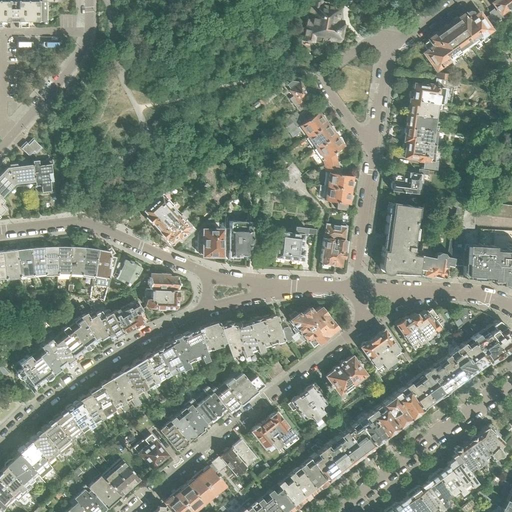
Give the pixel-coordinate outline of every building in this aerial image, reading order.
[(27,27),(27,21),(27,1),(17,1),(17,0),(6,0),(6,1),(0,0),(0,27),(8,27),(8,24),(16,24),(16,27),(27,27)] [(339,31),(341,20),(337,19),(339,8),(327,5),(327,2),(316,0),(309,0),(302,40),(321,43),(322,39),(337,42),(338,40),(340,38),(341,33),(340,31),(339,31)] [(490,15),(498,25),(505,19),(503,16),(501,17),(498,14),(505,9),(505,10),(511,4),(511,0),(493,0),(494,1),(491,3),(495,8),(488,13),(490,15)] [(36,21),(36,1),(27,1),(27,21),(36,21)] [(46,21),(46,1),(39,1),(36,1),(36,21),(46,21)] [(494,28),(498,25),(490,15),(483,19),(478,12),(474,16),(470,11),(465,14),(481,37),(490,30),(493,27),(494,28)] [(481,37),(465,14),(464,13),(459,17),(457,17),(454,19),(453,21),(470,44),(481,37)] [(470,44),(453,21),(448,24),(447,24),(443,26),(443,28),(460,52),(470,44)] [(450,59),(460,52),(443,28),(438,32),(436,32),(433,34),(433,36),(432,36),(450,59)] [(446,62),(450,59),(432,36),(428,39),(429,41),(423,44),(427,49),(423,52),(436,69),(446,62)] [(435,78),(448,80),(448,75),(449,74),(436,72),(435,78)] [(409,100),(439,104),(439,103),(451,104),(453,88),(447,87),(448,80),(435,78),(434,85),(427,84),(426,83),(423,82),(423,85),(413,83),(412,90),(410,92),(409,100)] [(308,95),(307,93),(307,92),(305,90),(304,90),(299,84),(297,82),(292,81),(287,84),(290,89),(288,90),(293,96),(289,99),(299,111),(302,109),(308,104),(304,98),(308,95)] [(264,104),(283,90),(279,85),(258,101),(261,104),(263,102),(264,104)] [(438,110),(439,104),(409,100),(407,113),(433,116),(434,109),(438,110)] [(306,138),(326,123),(326,122),(327,121),(324,114),(320,116),(318,112),(315,114),(310,107),(299,115),(296,112),(282,122),(291,136),(297,132),(300,130),(304,134),(306,138)] [(505,117),(502,112),(496,117),(499,121),(505,117)] [(432,125),(433,116),(407,113),(405,127),(435,131),(436,125),(432,125)] [(306,138),(314,148),(334,133),(335,132),(332,126),(328,127),(326,123),(306,138)] [(433,145),(435,131),(405,127),(403,140),(433,145)] [(324,165),(335,160),(334,155),(332,152),(342,145),(342,144),(343,144),(340,137),(337,138),(334,134),(335,134),(334,133),(314,148),(322,159),(322,161),(324,165)] [(28,145),(35,152),(40,147),(33,140),(28,145)] [(432,157),(433,145),(403,140),(402,148),(404,151),(403,157),(415,159),(417,161),(423,161),(422,168),(435,169),(442,170),(443,162),(440,161),(440,158),(432,157)] [(30,157),(35,152),(28,145),(26,143),(21,149),(30,157)] [(227,159),(223,154),(218,158),(222,163),(227,159)] [(31,164),(33,181),(34,186),(39,185),(39,186),(40,192),(50,191),(48,180),(52,179),(49,160),(37,162),(37,160),(31,161),(31,163),(31,164)] [(324,185),(349,190),(350,190),(350,189),(352,189),(354,182),(350,180),(351,176),(338,174),(338,171),(335,160),(324,165),(326,172),(324,185)] [(5,168),(14,184),(33,181),(31,164),(26,165),(25,161),(13,162),(14,167),(5,168)] [(287,168),(297,177),(301,173),(292,163),(287,168)] [(0,197),(1,198),(14,184),(5,168),(1,172),(0,171),(0,197)] [(294,182),(297,177),(287,168),(282,175),(294,182)] [(420,194),(422,178),(418,177),(418,174),(415,173),(407,172),(398,171),(398,174),(395,174),(393,176),(392,179),(390,190),(415,193),(420,194)] [(294,182),(282,175),(279,180),(291,187),(294,182)] [(152,223),(169,207),(172,204),(167,199),(164,196),(168,192),(166,190),(171,185),(166,180),(155,189),(161,195),(153,202),(151,200),(148,203),(149,205),(143,211),(147,215),(145,217),(151,224),(152,223)] [(291,187),(279,180),(277,183),(275,187),(287,194),(291,187)] [(349,190),(324,185),(320,185),(319,190),(324,191),(322,200),(335,202),(334,209),(346,210),(347,203),(348,203),(348,202),(350,202),(352,195),(349,194),(349,190)] [(461,228),(462,221),(462,216),(462,215),(462,209),(463,209),(465,197),(452,196),(451,204),(456,208),(455,213),(453,214),(450,227),(447,257),(452,257),(451,265),(462,266),(463,244),(463,243),(464,229),(461,228)] [(416,274),(421,245),(415,244),(420,207),(388,202),(384,235),(388,235),(386,246),(382,246),(380,265),(380,267),(380,269),(382,271),(384,272),(386,273),(416,274)] [(486,216),(493,217),(494,203),(487,202),(486,216)] [(499,217),(501,204),(494,203),(493,217),(499,217)] [(246,245),(250,245),(250,222),(255,222),(255,209),(254,209),(251,204),(248,206),(248,222),(229,221),(229,229),(225,228),(225,250),(229,251),(228,260),(239,260),(239,254),(245,255),(246,245)] [(499,217),(505,218),(507,205),(501,204),(499,217)] [(160,232),(179,215),(180,214),(175,209),(173,211),(169,207),(152,223),(160,232)] [(338,220),(339,213),(327,211),(326,218),(338,220)] [(188,225),(179,215),(160,232),(159,232),(165,239),(167,237),(171,241),(177,236),(179,239),(187,231),(185,229),(188,225)] [(462,221),(461,228),(464,229),(473,229),(473,222),(462,221)] [(342,252),(343,241),(344,241),(346,226),(325,224),(320,262),(321,262),(321,265),(328,266),(328,263),(340,265),(341,258),(343,258),(344,252),(342,252)] [(299,247),(301,234),(304,235),(305,226),(293,225),(293,228),(270,226),(268,238),(276,239),(273,258),(284,260),(284,257),(290,258),(290,260),(300,262),(302,247),(299,247)] [(220,255),(222,229),(203,228),(203,232),(199,232),(197,233),(197,252),(199,254),(202,254),(202,255),(220,255)] [(421,243),(421,245),(416,274),(422,275),(430,276),(430,275),(432,275),(435,276),(439,277),(441,277),(442,277),(443,276),(443,275),(449,276),(451,265),(452,257),(447,257),(444,256),(443,254),(435,252),(429,251),(430,244),(421,243)] [(58,273),(57,246),(46,247),(46,244),(43,244),(43,247),(46,274),(57,273),(58,273)] [(69,273),(70,246),(60,246),(60,244),(57,244),(57,246),(58,273),(69,273)] [(81,274),(84,247),(73,247),(73,244),(71,244),(70,246),(69,273),(81,274)] [(477,279),(490,279),(491,249),(491,246),(463,244),(462,266),(462,274),(471,275),(471,279),(472,279),(472,278),(476,279),(476,280),(477,280),(477,279)] [(46,274),(43,247),(33,247),(33,245),(30,245),(30,248),(33,274),(46,274)] [(81,274),(93,276),(97,249),(87,247),(87,245),(84,245),(84,247),(81,274)] [(246,245),(245,255),(245,257),(255,257),(255,245),(250,245),(246,245)] [(33,274),(30,248),(19,249),(19,247),(16,247),(16,249),(20,276),(33,274)] [(97,249),(93,276),(92,281),(95,281),(94,284),(107,287),(117,257),(112,256),(112,255),(115,254),(110,247),(106,251),(100,250),(101,248),(98,247),(97,249)] [(7,278),(20,276),(16,249),(6,251),(6,248),(3,249),(3,251),(7,278)] [(511,249),(491,249),(490,279),(493,280),(492,283),(493,283),(511,289),(511,249)] [(138,275),(141,269),(142,268),(139,267),(139,266),(137,265),(137,264),(133,262),(133,263),(131,262),(131,261),(130,260),(130,262),(125,260),(123,265),(119,263),(117,268),(120,269),(119,272),(116,271),(113,277),(116,278),(116,279),(122,282),(123,280),(129,284),(133,275),(135,276),(136,275),(138,276),(139,275),(138,275)] [(150,288),(164,289),(164,288),(177,288),(177,278),(176,278),(176,276),(169,276),(169,274),(161,273),(161,278),(149,277),(149,279),(147,279),(147,283),(149,283),(149,286),(150,286),(150,288)] [(164,289),(150,288),(146,288),(145,293),(145,298),(143,297),(143,302),(145,302),(145,307),(152,307),(152,308),(162,309),(162,308),(173,308),(175,306),(176,299),(177,299),(178,298),(178,295),(178,293),(177,291),(176,291),(176,290),(164,289)] [(110,312),(121,332),(133,326),(134,328),(142,323),(140,321),(141,320),(138,314),(139,313),(138,311),(142,309),(139,304),(138,305),(135,299),(126,305),(127,307),(119,311),(117,308),(110,312)] [(107,336),(94,314),(93,311),(92,311),(87,314),(81,304),(75,308),(79,315),(78,316),(94,341),(98,339),(101,340),(107,336)] [(304,329),(324,313),(319,306),(312,312),(309,307),(299,314),(298,313),(296,314),(294,311),(288,316),(290,318),(289,320),(288,321),(293,327),(294,326),(294,327),(293,328),(296,332),(292,335),(288,328),(288,327),(282,328),(284,338),(287,341),(304,329)] [(123,334),(121,332),(110,312),(108,309),(101,313),(100,310),(94,314),(107,336),(109,339),(113,337),(116,338),(123,334)] [(409,316),(407,318),(424,342),(422,343),(424,345),(422,347),(425,351),(431,347),(428,342),(427,341),(426,342),(423,338),(428,335),(429,337),(433,334),(432,333),(435,331),(435,330),(439,327),(433,318),(436,317),(430,309),(426,312),(424,310),(416,315),(414,313),(409,316)] [(304,329),(287,341),(290,345),(300,337),(303,342),(306,339),(311,346),(316,342),(335,328),(324,313),(304,329)] [(284,338),(282,328),(278,329),(275,322),(277,322),(274,314),(269,316),(267,315),(260,317),(269,345),(269,346),(282,341),(281,337),(284,336),(284,338)] [(94,341),(78,316),(72,321),(73,322),(67,327),(83,349),(84,350),(86,350),(91,347),(91,344),(94,341)] [(269,345),(260,317),(257,316),(252,317),(251,320),(246,321),(255,349),(256,351),(257,351),(264,361),(266,359),(259,351),(263,350),(262,347),(269,345)] [(422,339),(407,318),(406,316),(401,319),(399,318),(394,322),(394,324),(401,335),(400,336),(403,341),(404,340),(409,346),(415,341),(416,344),(422,339)] [(483,329),(501,353),(508,348),(509,349),(511,350),(511,349),(511,338),(511,337),(511,334),(511,332),(510,332),(507,328),(507,329),(505,326),(498,321),(493,318),(491,320),(494,323),(491,325),(490,324),(483,329)] [(458,319),(453,322),(457,327),(462,324),(458,319)] [(241,349),(233,323),(232,321),(230,320),(224,322),(223,324),(219,326),(225,346),(229,355),(231,354),(235,353),(234,351),(241,349)] [(255,349),(246,321),(244,320),(233,323),(241,349),(246,362),(248,361),(251,362),(249,356),(247,357),(245,354),(249,352),(249,351),(255,349)] [(225,346),(219,326),(218,322),(207,325),(215,347),(219,345),(220,347),(225,346)] [(83,349),(67,327),(66,325),(60,329),(62,331),(56,335),(74,359),(76,358),(78,358),(80,356),(81,354),(81,353),(80,352),(83,349)] [(215,347),(207,325),(197,328),(205,352),(209,350),(209,349),(215,347)] [(207,358),(205,352),(197,328),(196,329),(190,332),(189,331),(181,335),(194,361),(199,358),(201,362),(207,359),(207,358)] [(501,356),(501,353),(483,329),(470,338),(487,363),(494,358),(497,359),(501,356)] [(372,338),(390,365),(392,363),(391,361),(394,360),(392,358),(399,353),(396,348),(396,346),(394,343),(392,343),(388,337),(388,335),(388,334),(386,333),(385,332),(383,330),(372,338)] [(74,359),(56,335),(51,339),(49,338),(47,340),(42,334),(40,332),(38,333),(41,337),(63,367),(74,359)] [(187,364),(194,361),(181,335),(180,334),(172,338),(172,340),(169,342),(182,369),(188,366),(187,364)] [(54,374),(63,367),(41,337),(39,338),(42,343),(39,345),(40,347),(36,351),(54,374)] [(390,365),(372,338),(366,342),(365,342),(364,342),(362,343),(361,344),(361,346),(359,347),(367,358),(366,361),(369,366),(373,366),(375,370),(381,365),(383,367),(387,365),(388,366),(390,365)] [(487,363),(470,338),(464,342),(463,340),(457,344),(475,369),(479,367),(480,368),(481,368),(482,367),(484,367),(486,365),(487,363)] [(463,377),(447,354),(442,346),(441,346),(438,341),(434,343),(438,348),(441,353),(440,354),(442,358),(436,362),(452,385),(463,377)] [(182,369),(169,342),(162,346),(159,345),(154,348),(154,350),(169,375),(181,368),(181,369),(182,369)] [(475,369),(457,344),(452,347),(453,350),(447,354),(463,377),(466,377),(470,375),(471,372),(475,369)] [(169,375),(154,350),(154,351),(151,353),(150,353),(148,352),(143,355),(143,357),(143,358),(142,358),(157,381),(168,374),(169,375)] [(54,374),(36,351),(29,355),(28,354),(23,357),(42,381),(44,379),(45,381),(46,380),(47,380),(49,379),(51,378),(52,376),(53,375),(52,375),(54,374)] [(412,360),(406,351),(402,353),(408,362),(412,360)] [(451,388),(452,385),(436,362),(428,367),(427,368),(426,366),(426,364),(420,355),(416,358),(420,362),(441,393),(445,390),(448,390),(451,388)] [(338,365),(352,385),(362,378),(363,381),(368,377),(353,357),(351,359),(349,356),(344,360),(343,360),(340,361),(338,364),(339,364),(338,365)] [(42,381),(23,357),(17,362),(17,363),(12,366),(16,372),(15,375),(18,379),(21,379),(29,389),(32,389),(37,385),(37,384),(42,381)] [(157,381),(142,358),(139,360),(137,359),(132,362),(132,364),(132,365),(141,380),(142,380),(146,387),(157,381)] [(269,363),(277,375),(283,370),(275,359),(269,363)] [(441,393),(420,362),(417,365),(420,369),(422,369),(423,371),(414,377),(431,400),(433,401),(437,398),(437,396),(441,393)] [(277,375),(269,363),(262,368),(271,379),(277,375)] [(135,394),(146,387),(142,380),(141,380),(132,365),(128,367),(128,366),(126,366),(121,368),(121,371),(126,380),(127,380),(135,394)] [(343,392),(352,385),(338,365),(337,366),(336,365),(333,366),(331,369),(331,370),(324,376),(323,374),(318,377),(337,403),(341,399),(340,397),(344,394),(343,392)] [(222,385),(237,404),(239,403),(246,397),(249,397),(254,394),(254,391),(262,385),(255,375),(255,376),(251,371),(244,377),(237,368),(229,375),(231,378),(222,385)] [(141,403),(135,394),(127,380),(126,380),(121,371),(117,373),(115,372),(110,375),(110,377),(112,380),(124,401),(130,397),(131,400),(135,407),(141,403)] [(382,381),(376,371),(372,374),(378,384),(382,381)] [(420,408),(431,400),(414,377),(405,384),(404,382),(404,380),(401,376),(399,377),(401,380),(403,384),(420,408)] [(129,408),(124,401),(112,380),(110,377),(109,378),(110,378),(106,380),(104,380),(99,382),(98,385),(99,386),(113,408),(119,404),(123,411),(129,408)] [(420,409),(420,408),(403,384),(401,380),(399,377),(398,378),(403,385),(391,394),(408,418),(413,414),(416,414),(418,412),(419,410),(420,409)] [(304,391),(300,393),(304,398),(318,415),(322,411),(319,407),(324,403),(317,394),(320,391),(314,383),(311,385),(310,384),(303,390),(304,391)] [(237,404),(222,385),(221,386),(220,384),(215,388),(214,387),(209,390),(224,408),(227,412),(231,409),(233,410),(238,406),(237,404)] [(113,408),(99,386),(96,388),(93,387),(88,390),(88,392),(89,393),(103,415),(114,409),(113,408)] [(224,408),(209,390),(206,386),(202,390),(203,392),(197,396),(215,417),(220,413),(220,411),(224,408)] [(103,416),(103,415),(89,393),(85,395),(82,395),(78,398),(77,400),(92,423),(103,416)] [(320,419),(318,415),(304,398),(300,393),(297,396),(296,395),(289,400),(290,401),(287,404),(292,410),(295,408),(303,420),(310,416),(315,422),(317,425),(315,427),(317,430),(325,424),(320,419)] [(403,422),(408,418),(391,394),(380,403),(397,426),(400,426),(402,424),(403,422)] [(210,421),(215,417),(197,396),(192,400),(191,399),(187,402),(204,424),(208,421),(210,421)] [(93,424),(92,423),(77,400),(72,404),(69,404),(64,407),(64,410),(65,410),(81,432),(87,428),(93,424)] [(204,424),(187,402),(186,402),(182,405),(184,407),(178,412),(196,433),(201,429),(200,427),(204,424)] [(389,432),(397,426),(380,403),(367,412),(384,435),(389,432)] [(81,432),(65,410),(59,414),(57,414),(52,418),(52,420),(52,421),(69,441),(75,436),(81,443),(86,439),(81,432)] [(262,421),(279,442),(284,439),(285,440),(292,435),(291,434),(292,432),(289,428),(287,428),(281,420),(281,418),(278,413),(276,412),(275,411),(273,412),(271,413),(269,415),(268,417),(266,418),(262,421)] [(190,438),(196,433),(178,412),(173,417),(171,414),(166,418),(167,421),(184,440),(188,437),(190,438)] [(379,439),(384,435),(367,412),(355,421),(372,444),(373,443),(376,443),(378,442),(379,439)] [(167,455),(153,438),(149,433),(147,431),(154,424),(146,414),(130,426),(132,429),(137,430),(144,438),(132,448),(137,453),(139,455),(138,457),(140,459),(142,459),(150,469),(152,467),(154,468),(157,466),(157,463),(167,455)] [(372,444),(355,421),(345,429),(344,426),(344,424),(341,420),(337,414),(334,417),(361,453),(365,450),(365,449),(368,449),(370,447),(371,445),(372,444)] [(356,457),(361,453),(334,417),(327,421),(330,425),(331,424),(336,430),(339,430),(341,432),(331,439),(349,462),(350,461),(352,461),(355,459),(355,457),(356,457)] [(77,452),(69,441),(52,421),(47,425),(45,424),(40,428),(40,430),(58,451),(67,444),(69,446),(68,447),(74,454),(77,452)] [(185,443),(184,440),(167,421),(163,424),(161,423),(156,427),(174,449),(178,446),(180,446),(185,443)] [(279,442),(262,421),(259,424),(258,424),(257,425),(255,426),(253,427),(251,430),(250,431),(250,432),(250,434),(254,439),(257,440),(265,449),(271,445),(273,447),(279,442)] [(486,453),(489,457),(490,458),(500,471),(503,468),(494,456),(499,453),(497,450),(502,446),(502,441),(500,439),(499,437),(500,436),(495,431),(495,429),(491,424),(489,424),(486,427),(485,426),(484,426),(478,432),(478,433),(475,435),(487,452),(486,453)] [(58,451),(40,431),(36,435),(33,435),(28,439),(28,441),(29,442),(46,461),(55,454),(58,456),(57,457),(60,461),(63,458),(58,452),(58,451)] [(484,462),(489,457),(486,453),(487,452),(475,435),(472,435),(469,437),(468,441),(464,443),(479,464),(483,461),(484,462)] [(511,450),(511,438),(510,437),(503,444),(511,451),(511,450)] [(349,462),(331,439),(323,446),(321,444),(322,443),(318,438),(314,441),(318,446),(337,471),(342,467),(345,467),(347,465),(348,463),(349,462)] [(227,447),(243,467),(245,466),(244,465),(254,458),(244,446),(245,445),(240,439),(231,446),(232,447),(230,449),(229,447),(228,448),(227,447)] [(46,461),(29,442),(24,446),(21,446),(17,450),(17,452),(18,453),(35,472),(42,466),(51,476),(55,472),(46,461)] [(479,464),(464,443),(460,446),(457,446),(454,448),(453,452),(454,454),(469,474),(470,474),(468,472),(479,464)] [(337,471),(318,446),(315,448),(317,450),(307,457),(308,458),(326,482),(326,481),(325,480),(326,479),(329,479),(331,478),(332,475),(337,471)] [(234,475),(243,467),(227,447),(223,451),(223,452),(220,455),(221,456),(219,457),(225,465),(234,475)] [(4,466),(27,491),(41,479),(35,472),(18,453),(11,459),(8,459),(4,463),(4,466)] [(476,483),(470,474),(469,474),(454,454),(450,457),(452,459),(447,463),(447,466),(464,490),(470,484),(471,486),(476,483)] [(225,465),(219,457),(218,456),(211,462),(218,471),(225,465)] [(110,467),(128,487),(129,487),(130,487),(135,483),(134,481),(137,478),(120,458),(110,467)] [(326,482),(308,458),(297,466),(315,490),(316,490),(319,487),(326,482)] [(197,475),(214,494),(225,485),(207,465),(200,470),(202,471),(197,475)] [(0,484),(12,498),(13,497),(17,501),(27,491),(4,466),(0,469),(0,484)] [(309,495),(315,490),(297,466),(289,473),(288,472),(287,472),(284,469),(282,470),(286,475),(305,498),(309,495)] [(464,490),(447,466),(442,469),(440,469),(434,473),(451,495),(457,491),(460,495),(465,491),(464,490)] [(128,487),(110,467),(101,475),(119,495),(122,492),(123,493),(128,489),(128,488),(128,487)] [(445,500),(451,495),(434,473),(429,477),(428,480),(424,483),(443,508),(448,504),(445,500)] [(119,495),(101,475),(100,474),(86,486),(105,509),(108,506),(110,506),(111,504),(112,503),(114,502),(115,500),(120,496),(119,495)] [(214,494),(197,475),(192,479),(191,478),(185,483),(203,504),(214,494)] [(305,498),(286,475),(276,484),(294,507),(305,498)] [(190,511),(192,511),(203,504),(185,483),(179,488),(180,490),(175,494),(190,511)] [(438,511),(443,508),(424,483),(420,486),(417,485),(412,490),(428,511),(434,508),(438,511)] [(12,498),(0,484),(0,501),(4,505),(8,501),(10,503),(12,500),(14,502),(13,502),(17,506),(19,503),(17,501),(13,497),(12,498)] [(105,509),(86,486),(84,484),(78,490),(79,492),(73,498),(76,501),(86,511),(103,511),(102,511),(105,509)] [(280,511),(287,511),(294,507),(276,484),(267,490),(263,485),(261,487),(265,492),(280,511)] [(62,495),(57,490),(53,494),(57,499),(62,495)] [(428,511),(412,490),(406,494),(406,497),(402,500),(411,511),(428,511)] [(494,509),(495,508),(497,505),(480,491),(476,494),(477,494),(494,509)] [(41,497),(36,492),(31,496),(36,501),(41,497)] [(280,511),(265,492),(254,501),(263,511),(280,511)] [(190,511),(175,494),(171,497),(169,496),(163,501),(171,511),(190,511)] [(224,500),(219,494),(216,497),(220,502),(224,500)] [(263,511),(254,501),(254,502),(250,497),(241,505),(242,507),(245,511),(263,511)] [(511,511),(511,502),(505,499),(505,500),(504,499),(501,498),(497,505),(500,506),(497,511),(511,511)] [(411,511),(402,500),(398,503),(395,502),(390,506),(393,511),(411,511)] [(86,511),(76,501),(67,509),(68,511),(86,511)]
